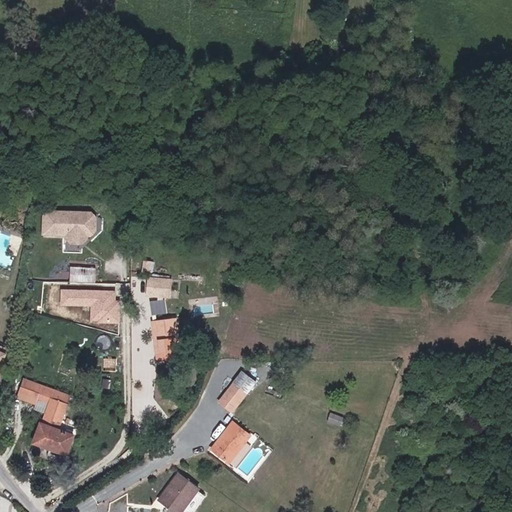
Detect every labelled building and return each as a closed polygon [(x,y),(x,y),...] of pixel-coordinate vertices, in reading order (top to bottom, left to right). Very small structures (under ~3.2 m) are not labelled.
[(0,196),(7,198),(10,191),(2,189),(0,195),(0,196)] [(89,212),(41,210),(40,236),(63,236),(63,243),(85,243),(85,236),(89,236),(95,230),(95,219),(89,212)] [(72,265),(70,281),(96,283),(98,267),(72,265)] [(170,296),(170,279),(149,278),(148,295),(170,296)] [(116,291),(61,289),(60,308),(90,309),(89,323),(118,324),(119,300),(116,299),(116,291)] [(179,337),(177,318),(152,320),(155,363),(188,360),(186,336),(179,337)] [(43,396),(49,383),(26,373),(18,391),(36,399),(39,394),(43,396)] [(249,384),(238,376),(223,394),(234,403),(249,384)] [(56,387),(49,383),(43,396),(51,399),(56,387)] [(33,440),(51,448),(53,443),(68,451),(75,435),(58,428),(70,402),(60,398),(64,390),(56,387),(51,399),(33,440)] [(64,390),(60,398),(70,402),(73,394),(64,390)] [(233,457),(254,431),(235,417),(214,444),(233,457)] [(68,451),(53,443),(51,448),(66,454),(68,451)] [(182,511),(201,485),(180,471),(162,497),(182,511)]
